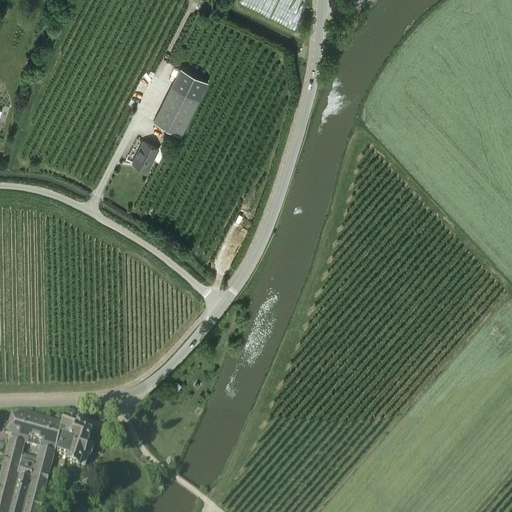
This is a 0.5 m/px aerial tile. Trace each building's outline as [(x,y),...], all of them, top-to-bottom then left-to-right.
[(247,0),(245,11),(293,21),(297,0),(247,0)] [(208,81),(181,67),(154,122),(181,135),(208,81)] [(158,149),(144,141),(133,163),(147,170),(158,149)] [(18,417),(13,436),(11,435),(0,477),(0,511),(39,511),(58,441),(63,425),(25,414),(24,414),(23,414),(22,414),(21,414),(20,414),(20,415),(19,415),(19,416),(18,416),(18,417)] [(80,430),(81,426),(65,420),(63,425),(58,441),(60,442),(61,442),(57,453),(69,458),(67,463),(80,468),(80,466),(84,468),(88,458),(90,457),(93,449),(92,446),(88,444),(91,433),(80,430)]
